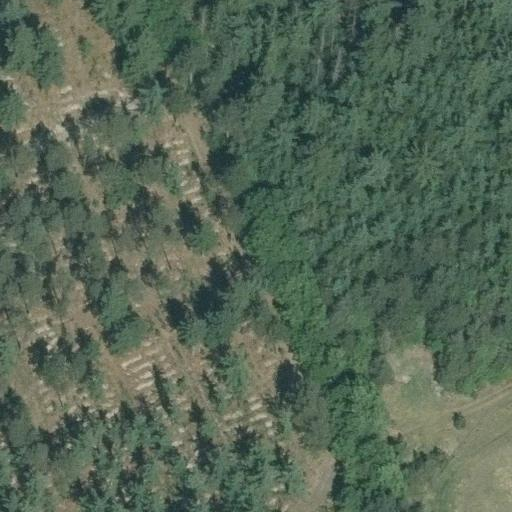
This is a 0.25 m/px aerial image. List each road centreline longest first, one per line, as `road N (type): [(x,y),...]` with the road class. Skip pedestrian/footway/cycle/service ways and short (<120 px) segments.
road 1 (track): [(124,0),(309,429),(330,495),(317,511)]
road 2 (track): [(511,351),(379,511)]
road 3 (track): [(0,165),(167,99)]
